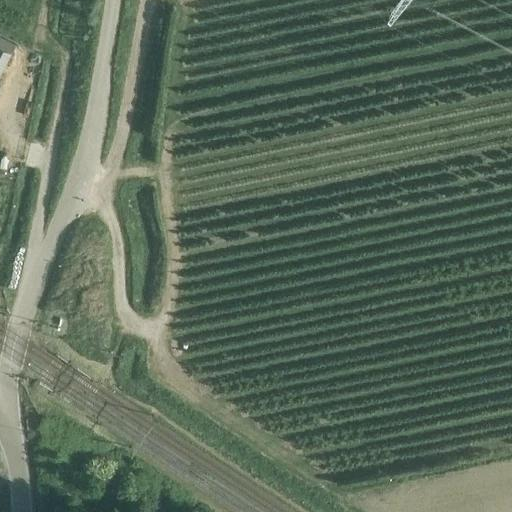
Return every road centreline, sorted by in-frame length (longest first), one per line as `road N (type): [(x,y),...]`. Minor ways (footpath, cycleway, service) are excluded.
road 1 (unclassified): [(6,404),(23,313),(87,143),(112,0)]
road 2 (track): [(99,197),(119,301),(128,322),(145,332)]
